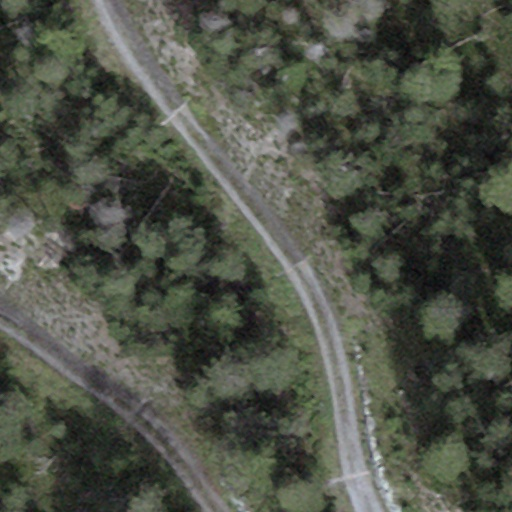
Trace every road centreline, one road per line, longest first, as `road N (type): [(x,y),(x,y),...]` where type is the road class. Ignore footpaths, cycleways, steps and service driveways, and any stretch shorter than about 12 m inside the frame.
road 1 (track): [(105,0),(298,290),(334,369),(349,473),(375,511)]
road 2 (track): [(221,511),(143,430),(0,346)]
